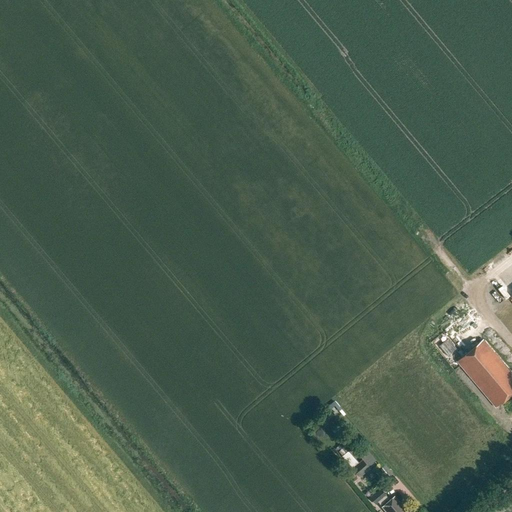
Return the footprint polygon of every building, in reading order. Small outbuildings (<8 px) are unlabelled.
[(511,291),(508,284),(503,287),(509,299),(511,297),(511,291)] [(457,361),(495,407),(511,393),(511,373),(483,339),(457,361)] [(362,455),(372,465),(377,461),(367,450),(362,455)] [(358,462),(353,456),(346,461),(359,477),(371,467),(363,458),(358,462)] [(375,504),(380,500),(384,504),(381,507),(385,511),(405,511),(407,511),(394,496),(389,500),(385,496),(386,495),(381,489),(370,498),(375,504)]
